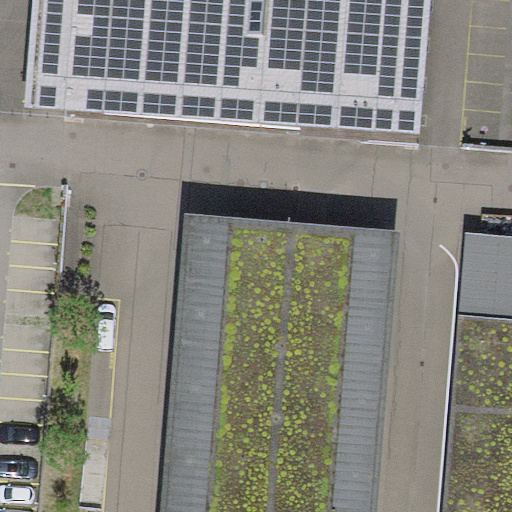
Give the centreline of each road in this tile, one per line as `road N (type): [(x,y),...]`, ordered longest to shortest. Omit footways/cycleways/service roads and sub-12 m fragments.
road 1 (unknown): [(137,164),(129,511)]
road 2 (unknown): [(417,511),(448,193)]
road 3 (unknown): [(137,164),(448,193)]
road 4 (unknown): [(448,193),(458,0)]
